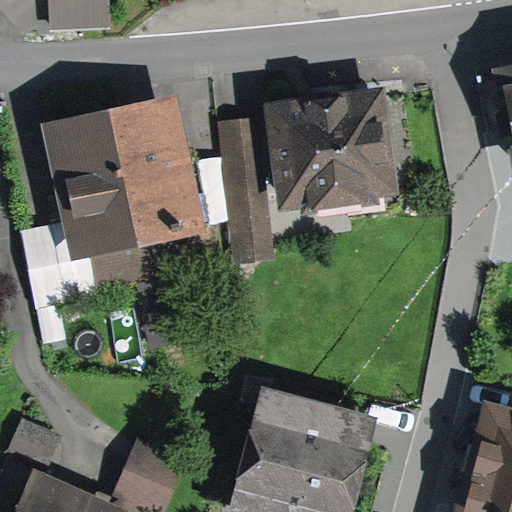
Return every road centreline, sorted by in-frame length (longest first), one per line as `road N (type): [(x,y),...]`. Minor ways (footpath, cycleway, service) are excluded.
road 1 (residential): [(408,511),(466,240),(466,181),(442,27)]
road 2 (unclassified): [(442,27),(0,69)]
